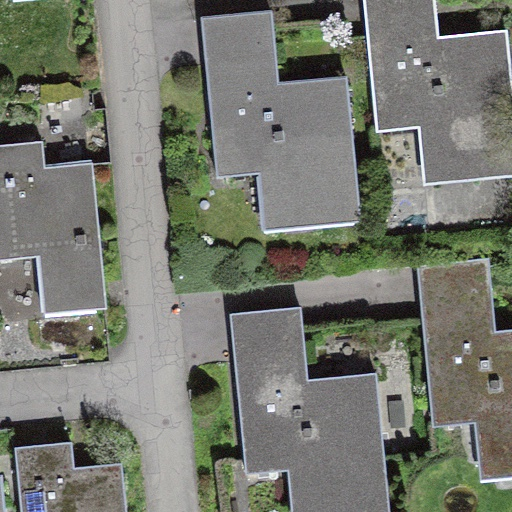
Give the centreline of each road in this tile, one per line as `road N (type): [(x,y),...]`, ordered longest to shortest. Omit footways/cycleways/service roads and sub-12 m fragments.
road 1 (residential): [(126,0),(157,310)]
road 2 (residential): [(381,289),(157,310)]
road 3 (residential): [(0,399),(164,384)]
road 4 (residential): [(164,384),(176,511)]
